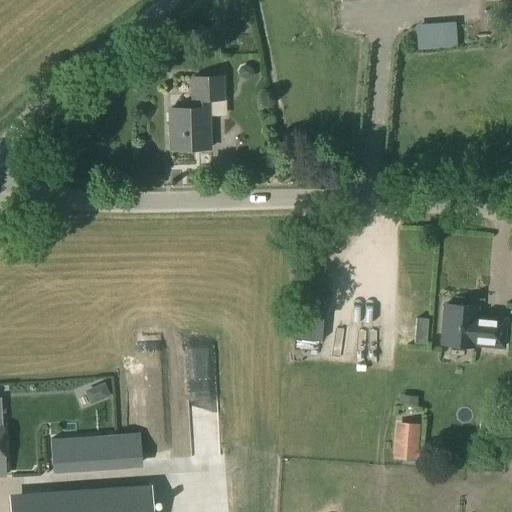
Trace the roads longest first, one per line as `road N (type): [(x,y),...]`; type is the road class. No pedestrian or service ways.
road 1 (unclassified): [(511,213),(340,203),(74,204),(0,185)]
road 2 (unclassified): [(0,159),(42,101),(178,0)]
